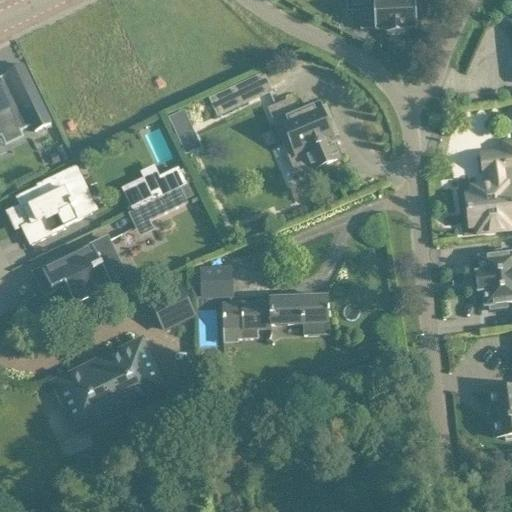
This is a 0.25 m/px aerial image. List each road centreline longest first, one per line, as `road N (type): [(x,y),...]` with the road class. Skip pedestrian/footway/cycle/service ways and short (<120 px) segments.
road 1 (residential): [(469,511),(443,372),(416,105)]
road 2 (residential): [(416,105),(367,67),(247,0)]
